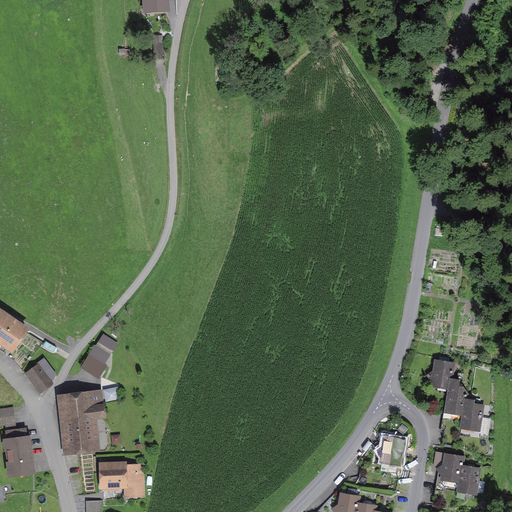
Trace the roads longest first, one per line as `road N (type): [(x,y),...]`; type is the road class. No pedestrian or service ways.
road 1 (unclassified): [(184,0),(169,65),(168,224),(38,411)]
road 2 (unclassified): [(477,0),(456,49),(406,318),(381,393)]
road 3 (track): [(428,192),(465,206),(493,252),(506,490)]
road 4 (unclassified): [(381,393),(337,458),(284,511)]
road 5 (residential): [(381,393),(409,409),(421,428),(412,511)]
